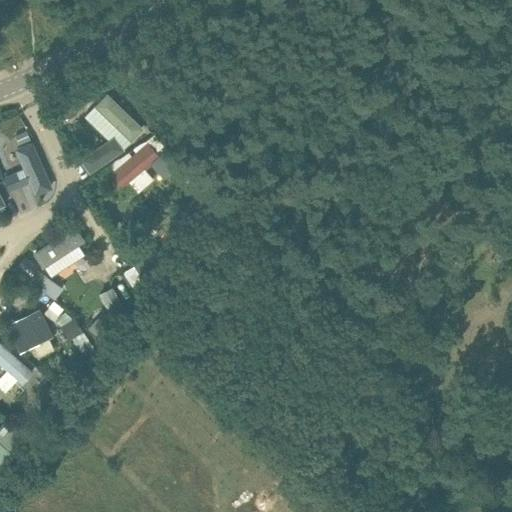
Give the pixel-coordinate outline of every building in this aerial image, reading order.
[(86,115),(110,138),(114,134),(123,148),(131,139),(144,127),(108,92),(95,105),(86,115)] [(77,113),(70,97),(54,104),(60,120),(77,113)] [(17,134),(22,143),(32,138),(28,129),(17,134)] [(110,138),(80,157),(90,172),(124,149),(123,148),(114,134),(110,138)] [(23,168),(4,176),(10,190),(30,182),(35,194),(52,187),(33,141),(16,148),(23,168)] [(148,141),(109,173),(122,189),(161,156),(148,141)] [(154,168),(166,180),(178,170),(166,157),(154,168)] [(76,224),(33,250),(42,267),(53,260),(59,269),(84,253),(78,244),(85,239),(76,224)] [(124,270),(140,294),(167,277),(151,253),(124,270)] [(29,280),(44,291),(53,279),(37,267),(29,280)] [(128,314),(114,286),(100,292),(114,321),(128,314)] [(40,307),(7,324),(20,351),(54,335),(40,307)] [(84,327),(76,315),(62,325),(71,337),(84,327)] [(0,361),(22,381),(33,368),(0,339),(0,361)] [(8,419),(0,428),(0,442),(12,452),(26,433),(8,419)]
